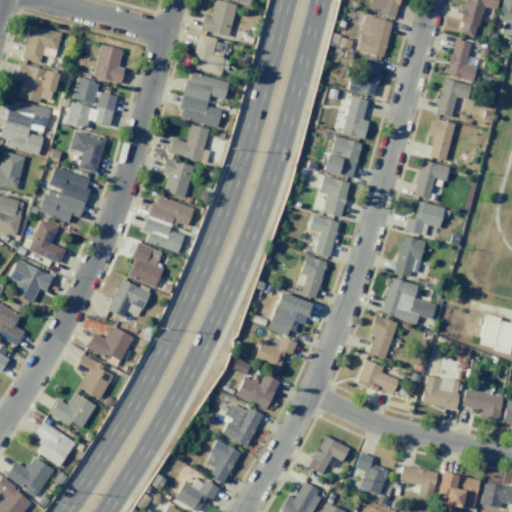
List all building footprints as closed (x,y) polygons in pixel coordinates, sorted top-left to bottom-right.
[(211,0),(209,15),(201,14),(198,31),(227,36),(233,3),(216,0),(211,0)] [(368,0),(366,11),(394,16),(396,0),(368,0)] [(495,0),(462,0),(456,34),(473,37),(479,6),(493,9),(495,0)] [(511,0),(499,0),(496,19),(502,20),(499,34),(511,36),(511,0)] [(380,57),(389,22),(362,15),(353,50),(380,57)] [(58,32),(28,25),(19,58),(37,63),(39,54),(52,58),(58,32)] [(218,75),(222,58),(210,55),(214,38),(195,34),(188,68),(218,75)] [(469,81),(473,67),(462,63),(468,43),(453,39),(443,73),(469,81)] [(115,66),(120,49),(98,43),(89,76),(117,83),(122,68),(115,66)] [(371,96),(380,62),(358,56),(349,90),(371,96)] [(55,72),(17,64),(14,78),(19,79),(15,98),(37,102),(38,98),(49,100),(55,72)] [(226,81),(186,72),(177,108),(179,109),(177,118),(214,127),(219,109),(205,106),(207,95),(222,99),(226,81)] [(69,98),(90,104),(96,83),(74,77),(69,98)] [(464,99),(468,85),(441,78),(432,113),(448,117),(453,96),(464,99)] [(114,95),(97,92),(94,108),(67,102),(62,123),(84,127),(85,121),(107,126),(114,95)] [(361,138),(365,120),(360,119),(364,99),(347,96),(340,134),(361,138)] [(36,155),(40,136),(26,133),(28,123),(43,127),(47,108),(16,101),(14,109),(6,107),(0,131),(0,137),(5,139),(4,147),(36,155)] [(441,160),(452,124),(430,117),(425,135),(431,137),(426,155),(441,160)] [(205,128),(187,124),(183,142),(169,138),(165,153),(203,162),(206,151),(200,149),(205,128)] [(102,139),(71,131),(66,148),(79,152),(75,168),(93,173),(102,139)] [(358,143),(331,136),(327,152),(324,152),(320,170),(349,178),(358,143)] [(21,156),(0,151),(0,152),(0,184),(15,188),(21,156)] [(164,174),(160,192),(182,197),(190,164),(162,158),(159,173),(164,174)] [(411,195),(427,198),(431,178),(443,180),(446,166),(419,160),(411,195)] [(35,211),(66,221),(68,215),(76,218),(89,179),(51,167),(44,188),(43,187),(35,211)] [(320,213),(339,217),(346,181),(320,176),(317,192),(325,193),(320,213)] [(183,228),(191,208),(153,194),(146,214),(183,228)] [(0,231),(13,235),(21,201),(0,196),(0,231)] [(441,207),(415,201),(410,219),(404,217),(401,230),(422,235),(424,224),(436,228),(441,207)] [(312,253),(328,256),(335,221),(308,215),(306,229),(316,231),(312,253)] [(176,251),(180,234),(166,231),(168,223),(142,217),(139,231),(146,233),(143,243),(176,251)] [(62,249),(48,243),(55,226),(38,219),(25,250),(56,263),(62,249)] [(421,240),(399,236),(392,271),(414,276),(421,240)] [(153,265),(159,252),(134,242),(128,258),(131,259),(124,276),(152,287),(160,268),(153,265)] [(299,286),(297,293),(312,298),(324,262),(303,255),(293,284),(299,286)] [(49,276),(15,259),(6,278),(14,282),(9,293),(29,303),(36,287),(43,290),(49,276)] [(432,304),(411,298),(415,284),(388,277),(378,313),(414,322),(416,315),(428,318),(432,304)] [(137,316),(146,290),(116,280),(105,311),(121,316),(123,311),(137,316)] [(266,328),(291,335),(295,323),(301,324),(308,301),(276,292),(266,328)] [(0,337),(15,344),(21,330),(12,327),(18,313),(0,305),(0,337)] [(372,334),(365,353),(382,358),(394,322),(372,314),(366,332),(372,334)] [(476,344),(490,347),(497,317),(483,314),(476,344)] [(511,323),(496,321),(492,351),(508,353),(511,323)] [(109,356),(117,361),(130,337),(109,326),(103,338),(91,332),(83,347),(106,360),(109,356)] [(289,354),(293,341),(279,336),(275,346),(258,340),(251,360),(276,369),(282,352),(289,354)] [(75,389),(98,399),(109,374),(100,370),(102,365),(79,354),(73,368),(82,372),(75,389)] [(395,379),(378,372),(380,366),(361,359),(353,382),(389,395),(395,379)] [(240,376),(233,397),(265,408),(275,380),(260,374),(257,382),(240,376)] [(452,409),(457,381),(424,374),(418,402),(452,409)] [(496,419),(499,396),(487,394),(488,387),(463,384),(459,406),(478,409),(477,416),(496,419)] [(91,403),(70,394),(66,404),(53,398),(45,415),(67,424),(67,423),(80,428),(91,403)] [(511,399),(504,398),(500,420),(511,421),(511,399)] [(244,446),(259,414),(245,407),(243,410),(229,404),(216,434),(244,446)] [(31,434),(40,440),(33,451),(56,466),(72,442),(39,421),(31,434)] [(346,447),(320,435),(305,467),(320,474),(328,456),(339,461),(346,447)] [(223,484),(235,449),(212,441),(204,463),(210,465),(206,478),(223,484)] [(362,471),(356,487),(376,494),(385,469),(368,463),(370,457),(357,452),(351,467),(362,471)] [(51,470),(31,456),(23,468),(12,461),(2,475),(32,496),(51,470)] [(396,481),(417,484),(414,495),(429,498),(434,471),(400,464),(396,481)] [(476,478),(438,473),(434,502),(472,507),(476,478)] [(20,511),(29,501),(0,477),(0,511),(20,511)] [(172,499),(195,511),(203,496),(209,500),(215,488),(193,477),(189,484),(181,480),(172,499)] [(307,511),(319,492),(301,481),(291,498),(285,495),(276,511),(307,511)] [(497,507),(497,503),(511,504),(511,487),(480,484),(478,505),(497,507)] [(340,511),(342,510),(322,503),(318,511),(340,511)]
